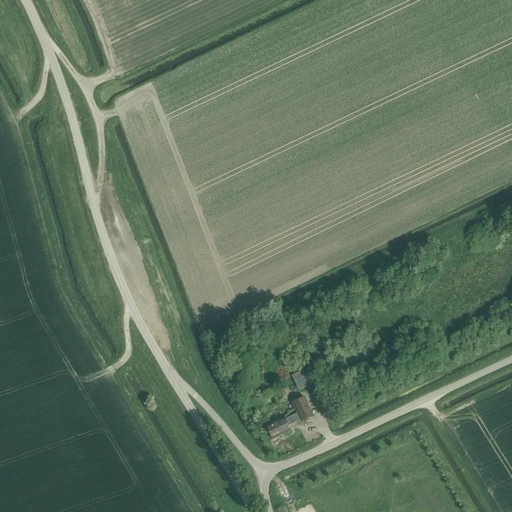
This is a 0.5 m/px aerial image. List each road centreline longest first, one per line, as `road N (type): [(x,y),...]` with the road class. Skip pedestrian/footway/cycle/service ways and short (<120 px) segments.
road 1 (unclassified): [(172,378),(128,303),(61,85),(24,0)]
road 2 (unclassified): [(261,475),(511,359)]
road 3 (unclassified): [(253,511),(172,378)]
road 4 (unclassified): [(261,475),(216,417),(172,378)]
